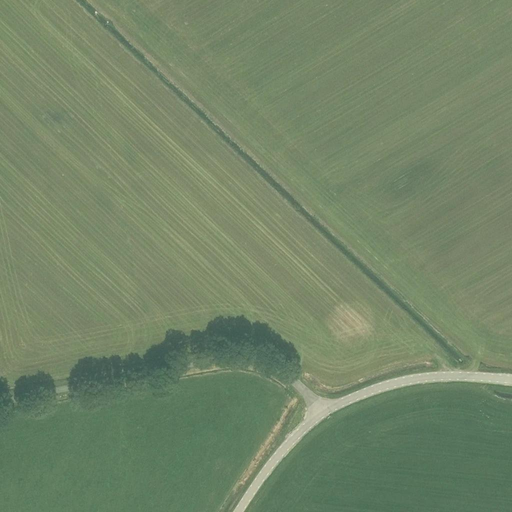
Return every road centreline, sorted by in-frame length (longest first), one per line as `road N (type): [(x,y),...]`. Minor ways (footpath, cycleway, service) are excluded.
road 1 (unclassified): [(324,410),(276,370),(236,358),(0,398)]
road 2 (unclassified): [(324,410),(382,386),(437,376),(511,380)]
road 3 (unclassified): [(237,511),(282,446),(324,410)]
